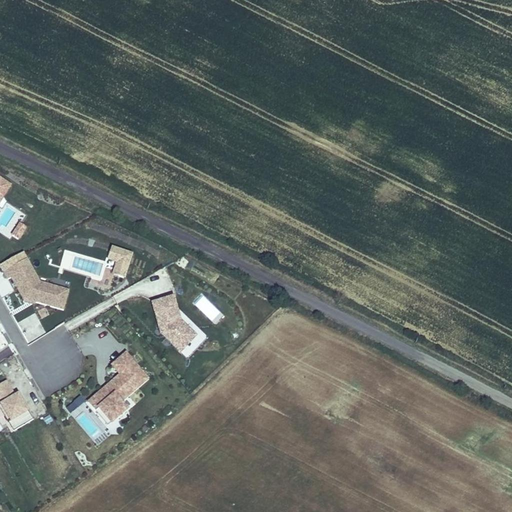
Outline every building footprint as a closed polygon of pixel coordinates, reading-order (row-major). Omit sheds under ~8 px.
[(0,202),(1,203),(12,186),(0,178),(0,202)] [(27,228),(19,223),(10,235),(19,241),(27,228)] [(134,255),(111,247),(107,261),(115,264),(111,276),(125,281),(134,255)] [(24,304),(64,313),(70,291),(40,283),(24,252),(0,265),(0,269),(6,281),(10,279),(24,304)] [(160,336),(179,355),(197,338),(182,323),(175,297),(151,304),(160,336)] [(125,353),(110,365),(118,375),(86,403),(109,429),(130,410),(117,395),(120,392),(126,400),(150,381),(125,353)] [(0,384),(0,408),(14,432),(34,420),(18,394),(15,396),(7,380),(0,384)] [(65,406),(70,414),(86,404),(81,397),(65,406)] [(53,422),(49,416),(43,420),(47,425),(53,422)]
